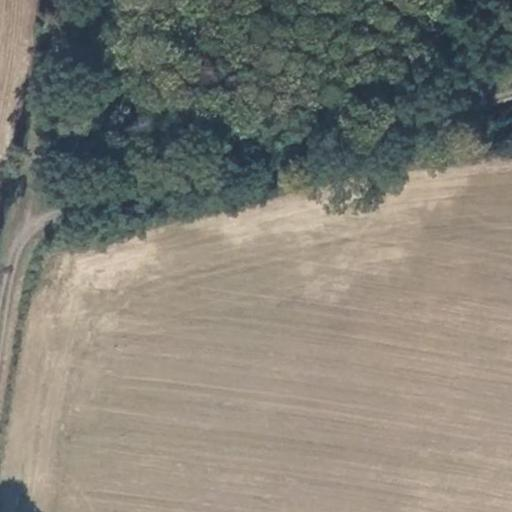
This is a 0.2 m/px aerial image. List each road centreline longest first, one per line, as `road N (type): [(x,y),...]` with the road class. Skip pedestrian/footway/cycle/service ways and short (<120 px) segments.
road 1 (track): [(48,240),(511,123)]
road 2 (track): [(10,511),(48,240)]
road 3 (track): [(48,240),(90,0)]
